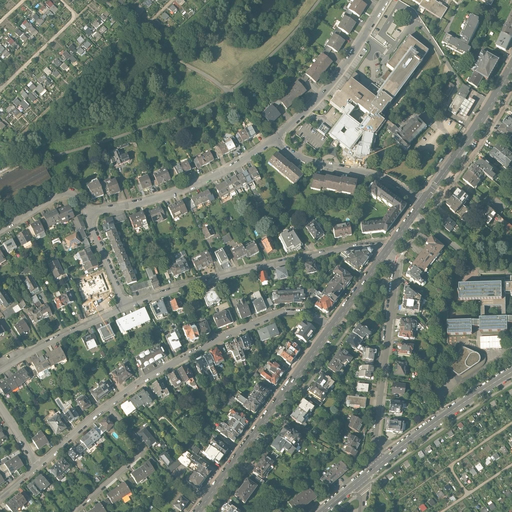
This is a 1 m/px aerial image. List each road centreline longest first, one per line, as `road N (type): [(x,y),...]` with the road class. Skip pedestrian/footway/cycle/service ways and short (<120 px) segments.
road 1 (residential): [(124,305),(363,245),(386,251)]
road 2 (residential): [(106,406),(218,338),(274,316),(309,314),(332,327)]
road 3 (primary): [(332,327),(197,511)]
road 4 (residential): [(386,251),(397,264),(378,464)]
road 5 (residential): [(275,138),(187,187),(86,212)]
road 6 (residential): [(385,0),(333,81),(275,138)]
road 7 (residential): [(275,138),(297,156),(374,174),(422,201)]
road 8 (secondary): [(378,464),(511,372)]
road 9 (primary): [(511,67),(422,201)]
road 10 (residential): [(106,406),(138,450),(72,511)]
road 11 (residential): [(0,371),(124,305)]
